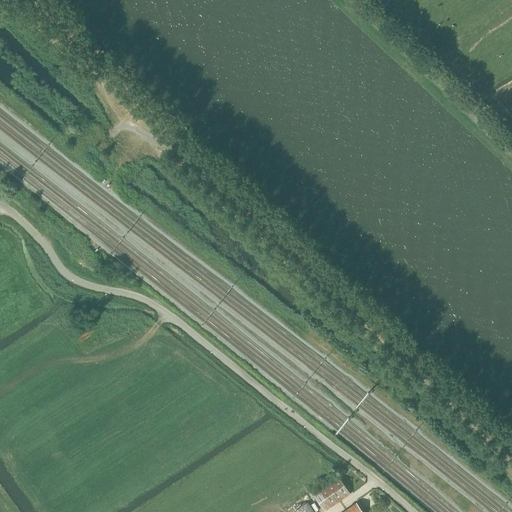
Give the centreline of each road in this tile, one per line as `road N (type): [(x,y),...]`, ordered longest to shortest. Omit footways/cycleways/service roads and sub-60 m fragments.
road 1 (unclassified): [(511,458),(26,0)]
road 2 (unclassified): [(413,511),(158,307),(72,278),(2,206)]
road 3 (unclassified): [(511,152),(352,0)]
